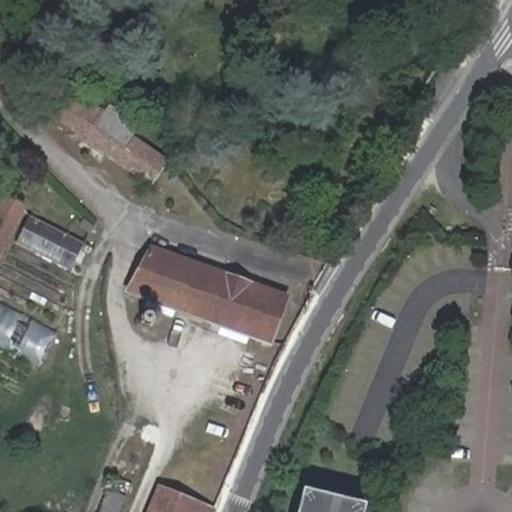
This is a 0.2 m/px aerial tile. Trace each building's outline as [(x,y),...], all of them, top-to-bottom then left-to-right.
[(50,112),(153,180),(168,157),(65,90),(50,112)] [(5,199),(0,209),(0,253),(22,207),(5,199)] [(28,215),(15,242),(69,269),(82,243),(28,215)] [(127,289),(270,342),(286,297),(143,245),(127,289)] [(0,342),(43,363),(59,331),(0,302),(0,342)] [(208,511),(209,509),(156,489),(147,511),(208,511)] [(363,511),(360,506),(314,495),(304,501),(301,511),(363,511)]
